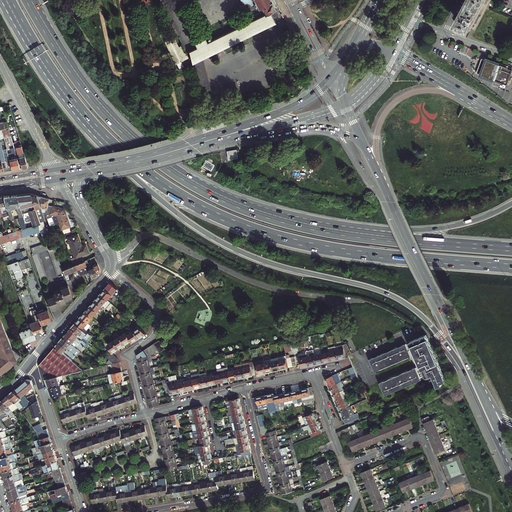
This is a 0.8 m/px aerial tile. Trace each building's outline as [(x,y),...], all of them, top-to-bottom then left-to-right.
[(160,0),(162,2),(167,0),(254,0),(259,9),(263,8),(264,10),(273,6),(269,0),(160,0)] [(171,0),(167,0),(162,2),(165,8),(173,5),(171,0)] [(184,0),(181,2),(180,0),(171,0),(173,5),(165,8),(167,12),(190,0),(184,0)] [(250,0),(237,0),(243,11),(253,5),(250,0)] [(460,22),(472,29),(476,21),(477,22),(481,15),(479,14),(486,0),(471,0),(465,12),(460,22)] [(273,7),(273,6),(264,10),(263,8),(259,9),(261,12),(254,15),(256,18),(207,42),(205,38),(194,44),(196,48),(188,51),(192,65),(200,92),(212,89),(201,58),(275,22),(273,18),(278,16),(273,7)] [(166,41),(178,68),(183,67),(181,61),(188,59),(183,45),(178,47),(174,38),(166,41)] [(485,61),(481,59),(475,72),(480,74),(480,75),(498,83),(505,85),(507,81),(508,82),(509,81),(510,80),(509,79),(508,79),(511,71),(507,70),(507,69),(496,65),(486,60),(485,61)] [(2,110),(4,114),(10,111),(8,104),(1,107),(2,110)] [(2,129),(0,129),(0,157),(3,171),(8,170),(12,170),(9,159),(5,160),(2,152),(0,143),(0,138),(10,135),(7,127),(2,129)] [(13,148),(19,169),(24,168),(28,167),(27,164),(25,158),(20,139),(11,141),(13,148)] [(13,158),(9,159),(12,170),(15,169),(19,169),(13,148),(10,149),(12,157),(13,158)] [(237,149),(227,150),(229,160),(239,158),(237,149)] [(214,165),(205,160),(202,166),(211,171),(214,165)] [(30,211),(28,211),(33,226),(38,224),(40,223),(30,193),(27,193),(23,194),(28,209),(30,209),(30,211)] [(34,194),(30,193),(40,223),(40,224),(44,223),(42,219),(45,218),(43,215),(42,210),(42,209),(42,208),(41,205),(40,196),(34,194)] [(22,214),(17,194),(10,195),(4,196),(6,205),(12,220),(14,219),(15,217),(11,208),(17,207),(20,217),(23,229),(27,228),(25,224),(24,219),(22,214)] [(20,194),(17,194),(22,214),(27,213),(26,212),(28,211),(30,211),(30,209),(28,209),(23,194),(20,194)] [(49,205),(50,198),(43,196),(40,196),(41,205),(42,208),(42,209),(42,210),(43,215),(46,215),(47,217),(49,217),(49,216),(49,214),(48,214),(48,213),(49,205)] [(52,205),(49,205),(48,213),(48,214),(49,214),(49,216),(49,217),(53,216),(55,223),(59,222),(61,228),(71,226),(67,214),(65,208),(52,205)] [(23,229),(0,235),(0,243),(0,244),(22,236),(40,231),(38,224),(33,226),(27,228),(23,229)] [(48,227),(40,229),(41,231),(42,236),(50,233),(48,227)] [(78,234),(69,237),(74,257),(88,253),(86,244),(81,246),(80,240),(78,234)] [(47,249),(45,243),(31,247),(34,254),(47,249)] [(55,247),(48,249),(58,274),(64,272),(63,269),(55,247)] [(26,249),(5,257),(8,263),(24,257),(28,256),(26,249)] [(48,277),(39,252),(32,255),(41,280),(48,277)] [(29,256),(19,260),(22,269),(32,265),(29,256)] [(95,263),(93,264),(97,274),(100,271),(101,270),(94,256),(92,257),(94,259),(95,263)] [(97,274),(93,264),(91,260),(90,258),(86,259),(87,262),(90,267),(88,268),(89,272),(92,277),(95,276),(97,275),(97,274)] [(19,260),(8,264),(14,279),(24,275),(22,269),(19,260)] [(84,260),(75,264),(78,269),(86,265),(85,263),(84,260)] [(67,281),(70,280),(67,274),(78,269),(75,264),(63,269),(64,272),(67,281)] [(78,269),(81,276),(84,274),(89,272),(88,268),(86,265),(78,269)] [(71,279),(70,280),(67,281),(68,284),(70,288),(72,295),(75,294),(77,294),(71,279)] [(108,285),(105,288),(112,294),(117,289),(110,283),(108,285)] [(55,294),(48,297),(49,301),(53,312),(61,310),(60,308),(66,306),(68,305),(67,303),(74,300),(72,295),(70,288),(68,284),(61,287),(62,289),(55,292),(55,294)] [(103,291),(101,294),(107,300),(112,294),(105,288),(103,291)] [(114,305),(107,300),(101,294),(98,297),(96,299),(103,305),(109,311),(114,305)] [(98,311),(103,305),(96,299),(93,302),(91,305),(98,311)] [(93,317),(98,311),(91,305),(88,308),(86,311),(93,317)] [(44,329),(42,323),(37,311),(36,308),(34,309),(37,320),(30,323),(31,327),(34,333),(38,331),(44,329)] [(44,309),(37,311),(42,323),(47,322),(52,320),(48,309),(44,310),(44,309)] [(96,319),(93,317),(86,311),(83,313),(81,316),(91,325),(96,319)] [(17,359),(21,355),(12,347),(0,316),(0,353),(1,356),(0,356),(0,374),(4,371),(11,366),(12,365),(17,359)] [(79,319),(76,322),(87,331),(91,325),(81,316),(79,319)] [(74,325),(72,327),(88,341),(89,341),(93,337),(87,331),(76,322),(74,325)] [(140,325),(134,329),(139,337),(142,335),(146,333),(140,325)] [(31,327),(19,331),(24,343),(30,341),(36,338),(34,333),(31,327)] [(88,341),(72,327),(70,329),(68,331),(84,346),(88,341)] [(139,337),(134,329),(128,334),(132,339),(133,342),(136,340),(139,337)] [(84,346),(68,331),(66,334),(64,336),(80,351),(84,346)] [(129,341),(132,339),(128,334),(126,332),(120,336),(125,343),(129,341)] [(62,338),(60,341),(75,355),(77,356),(81,351),(80,351),(64,336),(62,338)] [(120,336),(114,340),(119,348),(122,346),(125,343),(120,336)] [(424,380),(425,381),(429,379),(429,381),(432,379),(436,388),(445,385),(425,337),(409,343),(416,359),(413,360),(417,369),(408,372),(407,371),(406,371),(407,372),(406,372),(406,373),(401,375),(398,376),(398,375),(396,375),(397,376),(395,377),(387,381),(384,382),(384,381),(382,382),(383,383),(378,385),(383,397),(424,380)] [(165,348),(159,339),(153,343),(159,352),(165,348)] [(289,339),(282,340),(284,350),(291,348),(289,339)] [(119,348),(114,340),(108,344),(113,352),(116,350),(119,348)] [(58,343),(55,346),(63,353),(65,350),(73,357),(75,355),(60,341),(58,343)] [(334,344),(334,345),(337,357),(342,356),(346,355),(345,352),(347,352),(343,342),(334,344)] [(351,351),(346,342),(343,342),(347,352),(351,351)] [(153,343),(150,345),(155,353),(156,353),(159,352),(153,343)] [(150,345),(147,348),(151,354),(155,353),(150,345)] [(337,357),(334,345),(327,347),(328,349),(330,358),(333,358),(337,357)] [(47,378),(59,376),(63,375),(83,370),(63,353),(55,346),(52,349),(49,353),(47,355),(44,358),(39,364),(44,379),(47,378)] [(368,361),(373,373),(374,373),(378,371),(378,372),(380,372),(379,371),(392,366),(393,367),(394,366),(393,365),(402,362),(402,363),(404,362),(403,361),(406,360),(410,358),(405,346),(368,361)] [(320,349),(321,351),(323,360),(327,359),(330,358),(328,349),(327,347),(320,349)] [(320,361),(323,360),(321,351),(320,349),(313,350),(313,353),(316,362),(320,361)] [(305,352),(308,364),(313,362),(316,362),(313,353),(313,350),(305,352)] [(295,360),(296,363),(300,362),(301,365),(304,365),(308,364),(305,352),(305,351),(298,352),(299,359),(295,360)] [(117,357),(111,352),(107,357),(109,359),(114,363),(120,362),(121,361),(117,357)] [(288,365),(285,352),(278,354),(280,367),(284,366),(288,365)] [(150,354),(147,355),(137,357),(138,361),(139,364),(148,361),(152,361),(150,354)] [(280,367),(278,354),(270,356),(270,357),(273,368),(277,368),(280,367)] [(273,368),(270,357),(263,358),(266,370),(270,369),(273,368)] [(266,370),(263,358),(252,360),(255,373),(260,372),(266,370)] [(241,363),(244,375),(250,374),(255,373),(252,360),(241,363)] [(150,367),(148,361),(139,364),(139,367),(140,370),(150,367)] [(122,371),(120,362),(114,363),(110,364),(112,373),(122,371)] [(244,375),(241,363),(234,365),(235,368),(237,377),(241,376),(244,375)] [(352,365),(347,367),(351,375),(355,373),(352,365)] [(217,372),(219,381),(225,380),(230,379),(227,370),(227,366),(216,368),(217,372)] [(150,367),(140,370),(141,373),(142,376),(152,373),(150,367)] [(237,377),(235,368),(227,370),(230,379),(233,378),(237,377)] [(124,379),(122,371),(112,373),(108,374),(110,383),(124,379)] [(192,373),(192,375),(195,387),(198,386),(202,385),(199,373),(199,371),(192,373)] [(209,384),(207,375),(206,371),(199,373),(202,385),(205,385),(209,384)] [(328,385),(338,381),(339,380),(336,372),(325,376),(327,381),(328,385)] [(142,378),(143,382),(153,379),(152,373),(142,376),(142,378)] [(217,382),(214,373),(207,375),(209,384),(214,383),(217,382)] [(180,391),(177,379),(176,374),(169,376),(170,380),(167,381),(169,391),(170,393),(175,392),(180,391)] [(195,387),(192,375),(185,376),(185,377),(188,389),(191,388),(195,387)] [(62,385),(60,379),(59,376),(47,378),(49,382),(50,388),(62,385)] [(188,389),(185,377),(177,379),(180,391),(184,390),(188,389)] [(22,398),(24,395),(30,391),(34,388),(31,380),(27,379),(22,384),(15,389),(22,398)] [(153,379),(143,382),(144,385),(145,388),(155,386),(153,379)] [(339,384),(338,381),(328,385),(330,389),(332,393),(343,388),(342,383),(339,384)] [(65,394),(63,385),(62,385),(50,388),(52,391),(53,396),(65,394)] [(311,385),(299,388),(302,401),(314,398),(311,385)] [(156,392),(155,386),(145,388),(146,391),(146,394),(156,392)] [(295,389),(291,390),(294,402),(302,401),(299,388),(295,389)] [(343,388),(332,393),(333,397),(335,401),(345,397),(346,396),(343,388)] [(13,391),(10,394),(19,407),(23,412),(30,407),(32,405),(30,401),(29,402),(27,398),(24,395),(22,398),(15,389),(13,391)] [(294,402),(291,390),(287,391),(282,392),(285,404),(294,402)] [(267,404),(269,412),(278,410),(274,394),(273,391),(267,393),(265,393),(267,404)] [(131,404),(128,395),(127,392),(121,394),(125,406),(128,405),(131,404)] [(147,397),(148,400),(158,398),(156,392),(146,394),(147,397)] [(274,394),(278,410),(280,409),(280,407),(285,405),(285,404),(282,392),(277,393),(274,394)] [(137,402),(134,393),(128,395),(131,404),(134,403),(137,402)] [(253,396),(256,408),(259,407),(259,406),(267,404),(265,393),(258,395),(253,396)] [(19,407),(10,394),(7,396),(4,399),(13,411),(19,407)] [(121,394),(115,396),(119,408),(122,407),(125,406),(121,394)] [(119,408),(115,396),(109,398),(110,401),(113,410),(116,409),(119,408)] [(226,399),(228,407),(241,404),(240,400),(239,396),(226,399)] [(337,406),(338,409),(349,405),(345,397),(335,401),(337,406)] [(150,406),(160,404),(158,398),(148,400),(149,404),(150,406)] [(13,411),(4,399),(2,401),(0,401),(0,404),(8,415),(10,414),(12,417),(15,414),(13,411)] [(97,402),(101,415),(104,414),(107,412),(104,403),(103,400),(97,402)] [(41,410),(38,401),(32,405),(30,407),(34,418),(43,415),(41,410)] [(104,403),(107,412),(110,412),(113,410),(110,401),(104,403)] [(85,416),(88,415),(85,405),(84,402),(78,403),(79,405),(83,417),(85,416)] [(99,415),(101,415),(97,402),(92,404),(96,417),(99,415)] [(85,405),(88,415),(90,419),(93,418),(96,417),(92,404),(91,403),(85,405)] [(8,415),(0,404),(0,418),(2,421),(9,416),(8,415)] [(232,410),(233,413),(242,411),(242,408),(241,404),(228,407),(229,410),(232,410)] [(80,418),(83,417),(79,405),(73,407),(77,419),(80,418)] [(192,415),(204,413),(203,409),(202,405),(189,408),(191,416),(192,415)] [(341,416),(344,422),(358,417),(355,412),(353,413),(349,405),(338,409),(341,416)] [(77,419),(73,407),(67,409),(71,421),(74,420),(77,419)] [(71,421),(67,409),(61,411),(62,413),(61,413),(65,423),(68,422),(71,421)] [(242,411),(233,413),(228,414),(230,421),(231,421),(244,418),(243,415),(242,411)] [(305,424),(316,420),(314,415),(312,411),(302,416),(305,424)] [(204,413),(192,415),(194,423),(206,420),(205,417),(204,413)] [(156,420),(157,424),(167,422),(165,415),(155,418),(156,420)] [(409,415),(349,440),(353,449),(413,425),(409,415)] [(433,415),(429,417),(423,420),(425,424),(425,425),(427,428),(437,423),(433,415)] [(224,423),(222,416),(215,417),(217,425),(224,423)] [(2,421),(0,418),(0,423),(5,430),(8,429),(7,428),(2,421)] [(233,429),(246,426),(245,422),(244,418),(231,421),(233,429)] [(206,420),(194,423),(193,423),(195,430),(196,430),(198,429),(208,427),(207,424),(206,420)] [(310,435),(321,431),(318,425),(316,420),(305,424),(310,435)] [(167,422),(157,424),(158,427),(159,430),(168,428),(167,422)] [(360,423),(336,431),(338,437),(350,433),(352,438),(364,434),(360,423)] [(437,423),(427,428),(428,432),(430,435),(440,431),(437,423)] [(138,427),(142,437),(148,435),(144,425),(141,426),(138,427)] [(233,429),(234,436),(248,433),(247,429),(246,426),(233,429)] [(136,428),(133,429),(136,439),(142,437),(138,427),(136,428)] [(198,429),(200,437),(210,434),(209,431),(208,427),(198,429)] [(159,433),(160,436),(170,433),(168,428),(159,430),(159,433)] [(275,428),(273,429),(268,430),(265,431),(266,435),(267,438),(277,435),(275,428)] [(38,432),(43,438),(50,436),(49,432),(48,429),(44,430),(38,432)] [(136,439),(133,429),(130,430),(127,431),(130,441),(136,439)] [(114,432),(117,442),(118,444),(124,442),(121,433),(120,430),(117,431),(114,432)] [(121,433),(124,442),(128,453),(130,452),(132,451),(131,449),(133,449),(130,441),(127,431),(124,432),(121,433)] [(443,438),(440,431),(430,435),(431,438),(433,442),(443,438)] [(30,435),(34,441),(41,439),(43,438),(38,432),(30,435)] [(111,433),(108,434),(112,444),(117,442),(114,432),(111,433)] [(161,439),(162,442),(172,440),(170,433),(160,436),(161,439)] [(248,433),(234,436),(228,438),(225,438),(226,442),(236,440),(237,444),(250,441),(249,436),(248,433)] [(112,444),(108,434),(105,435),(103,436),(106,446),(112,444)] [(202,444),(209,442),(211,442),(210,438),(210,434),(200,437),(198,437),(198,439),(201,438),(202,444)] [(279,441),(277,435),(267,438),(268,441),(269,444),(279,441)] [(9,436),(7,436),(0,438),(0,444),(14,440),(14,439),(10,440),(9,436)] [(38,442),(39,446),(52,442),(51,439),(50,436),(43,438),(41,439),(42,441),(38,442)] [(106,446),(103,436),(99,437),(97,438),(100,448),(106,446)] [(94,450),(100,448),(97,438),(93,439),(91,440),(94,450)] [(447,446),(443,438),(433,442),(435,446),(437,450),(447,446)] [(0,451),(13,447),(12,443),(15,442),(14,440),(0,444),(0,451)] [(88,441),(85,442),(88,452),(90,451),(91,454),(95,452),(94,450),(91,440),(88,441)] [(163,445),(163,448),(173,446),(172,440),(162,442),(163,445)] [(250,441),(237,444),(236,444),(238,454),(240,454),(244,453),(251,452),(252,451),(251,447),(250,441)] [(271,450),(280,447),(279,441),(269,444),(270,446),(271,450)] [(52,442),(39,446),(38,446),(36,447),(37,451),(43,449),(44,452),(45,452),(54,449),(53,445),(52,442)] [(88,452),(85,442),(82,443),(79,444),(82,453),(88,452)] [(210,447),(209,442),(202,444),(198,445),(199,447),(201,446),(202,452),(211,450),(210,447)] [(73,446),(77,458),(83,456),(82,453),(79,444),(76,445),(73,446)] [(164,451),(165,454),(175,452),(173,446),(163,448),(164,451)] [(13,447),(0,451),(0,457),(15,453),(13,447)] [(31,448),(33,456),(38,454),(44,452),(43,449),(37,451),(36,447),(31,448)] [(282,453),(280,447),(271,450),(272,453),(273,456),(282,453)] [(39,458),(40,460),(56,454),(55,452),(54,449),(45,452),(45,454),(41,455),(42,457),(39,458)] [(202,452),(204,459),(213,457),(212,454),(211,450),(202,452)] [(273,459),(274,462),(287,458),(290,457),(288,451),(282,453),(273,456),(273,459)] [(175,452),(165,454),(166,458),(167,460),(177,458),(175,452)] [(16,453),(15,453),(0,457),(0,461),(0,462),(1,465),(15,461),(18,460),(16,453)] [(56,454),(40,460),(30,463),(30,464),(31,465),(32,464),(39,462),(41,461),(42,465),(58,460),(57,457),(56,454)] [(178,464),(177,458),(167,460),(167,463),(168,467),(170,466),(174,465),(177,465),(178,464)] [(287,458),(274,462),(275,464),(276,468),(289,464),(287,458)] [(42,465),(40,466),(34,468),(32,469),(32,470),(34,475),(34,476),(54,470),(61,468),(60,465),(58,460),(42,465)] [(15,461),(1,465),(2,469),(3,472),(13,469),(18,467),(18,466),(17,466),(15,461)] [(330,465),(328,461),(318,465),(321,472),(331,468),(330,465)] [(290,463),(289,464),(276,468),(277,471),(278,474),(292,469),(290,463)] [(246,465),(246,466),(249,479),(252,479),(255,478),(253,464),(246,465)] [(365,475),(366,478),(376,474),(372,465),(362,469),(365,475)] [(249,479),(246,466),(240,467),(241,470),(242,480),(245,480),(249,479)] [(432,467),(424,470),(428,479),(432,478),(436,476),(432,467)] [(61,468),(54,470),(57,478),(63,476),(62,472),(61,468)] [(321,472),(325,481),(335,477),(333,473),(331,468),(321,472)] [(14,471),(13,469),(3,472),(4,475),(5,478),(22,473),(25,472),(24,469),(21,470),(21,471),(20,471),(19,469),(14,471)] [(216,470),(218,485),(221,484),(224,484),(222,473),(222,469),(216,470)] [(292,469),(278,474),(279,477),(280,479),(293,475),(295,475),(293,469),(292,469)] [(219,488),(218,485),(216,470),(209,471),(211,479),(212,489),(215,489),(219,488)] [(424,470),(416,473),(421,483),(424,481),(428,479),(424,470)] [(6,481),(6,483),(23,478),(24,478),(22,473),(5,478),(6,481)] [(421,483),(416,473),(409,476),(413,486),(417,484),(421,483)] [(368,482),(370,486),(379,482),(376,474),(366,478),(368,482)] [(293,475),(280,479),(280,482),(281,485),(291,483),(295,482),(293,475)] [(409,487),(413,486),(409,476),(401,480),(406,489),(409,487)] [(7,486),(8,489),(24,484),(25,484),(23,478),(6,483),(7,486)] [(65,479),(58,482),(60,487),(67,485),(66,482),(65,479)] [(153,480),(154,486),(156,495),(159,495),(163,494),(161,484),(160,479),(153,480)] [(138,499),(136,489),(135,481),(129,483),(132,500),(134,499),(138,499)] [(372,490),(373,493),(383,489),(379,482),(370,486),(372,490)] [(123,485),(125,501),(128,500),(132,500),(129,483),(123,485)] [(291,483),(281,485),(283,489),(283,492),(293,489),(291,483)] [(9,492),(10,495),(26,490),(24,484),(8,489),(9,492)] [(51,490),(48,491),(50,497),(52,497),(58,495),(69,492),(68,489),(67,485),(60,487),(57,488),(57,491),(52,493),(51,490)] [(123,485),(116,486),(117,488),(118,499),(119,502),(122,501),(125,501),(123,485)] [(180,485),(174,486),(175,496),(178,495),(182,495),(180,485)] [(117,488),(110,490),(112,500),(114,499),(118,499),(117,488)] [(26,490),(10,495),(11,498),(12,501),(29,496),(28,492),(32,491),(32,489),(26,490)] [(100,502),(98,492),(98,489),(91,490),(93,503),(96,502),(100,502)] [(375,497),(376,500),(386,496),(383,489),(373,493),(375,497)] [(110,490),(104,491),(106,501),(109,500),(112,500),(110,490)] [(35,494),(29,496),(12,501),(13,504),(14,507),(28,503),(27,498),(30,497),(31,498),(36,497),(35,494)] [(323,498),(327,509),(336,505),(335,500),(332,495),(323,498)] [(386,496),(376,500),(377,504),(379,508),(389,503),(386,496)] [(460,504),(463,511),(466,511),(475,508),(471,499),(466,501),(460,504)] [(28,503),(14,507),(14,510),(14,511),(19,511),(31,508),(31,507),(29,507),(28,503)]
